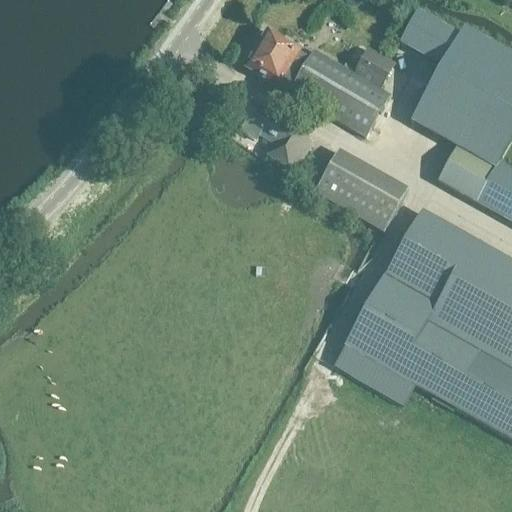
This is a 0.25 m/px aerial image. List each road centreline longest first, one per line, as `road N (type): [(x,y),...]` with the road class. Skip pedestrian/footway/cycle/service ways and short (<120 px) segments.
road 1 (track): [(254,511),(418,192)]
road 2 (unclassified): [(0,252),(121,130),(212,0)]
